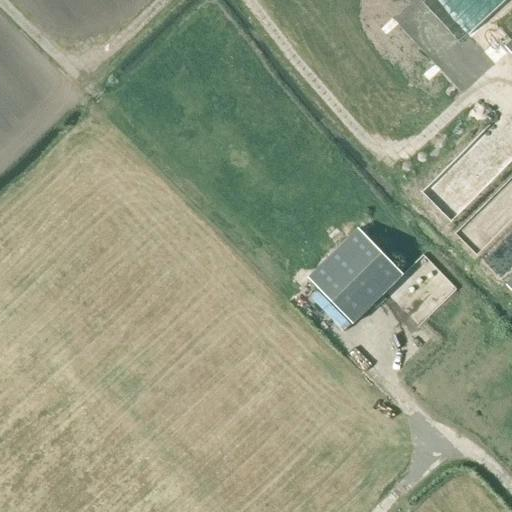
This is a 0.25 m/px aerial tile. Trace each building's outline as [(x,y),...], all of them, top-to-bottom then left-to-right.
[(449,205),(511,139),(511,123),(499,111),(428,185),(449,205)] [(106,140),(123,180),(150,169),(133,128),(106,140)] [(404,276),(358,230),(308,279),(354,326),(404,276)] [(446,272),(436,290),(450,297),(459,279),(446,272)] [(203,440),(270,511),(298,511),(338,474),(337,460),(347,460),(345,433),(347,428),(354,427),(372,437),(405,406),(297,292),(224,360),(236,372),(242,372),(251,391),(265,390),(254,379),(254,372),(267,371),(267,381),(291,393),(286,403),(265,404),(274,414),(283,414),(295,426),(295,427),(297,447),(311,454),(295,455),(213,368),(183,397),(203,440)] [(17,312),(2,312),(1,327),(17,327),(17,312)] [(511,511),(511,492),(478,450),(412,502),(420,511),(511,511)] [(349,481),(363,492),(380,471),(366,460),(349,481)] [(265,511),(254,503),(247,511),(265,511)]
